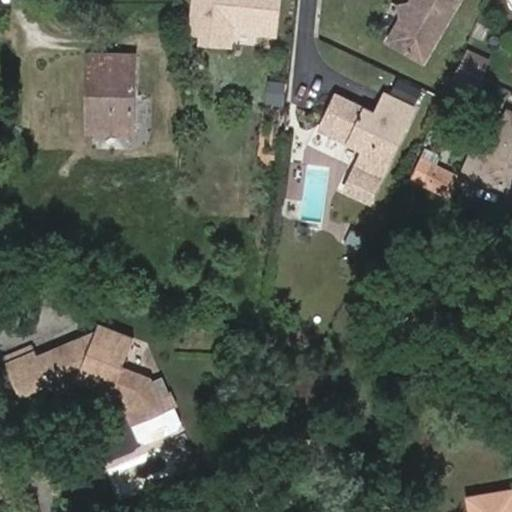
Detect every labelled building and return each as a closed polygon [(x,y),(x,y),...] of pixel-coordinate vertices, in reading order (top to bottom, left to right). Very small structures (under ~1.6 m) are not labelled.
[(196,0),(193,28),(204,29),(203,39),(230,41),(231,24),(263,27),(276,16),(277,0),(196,0)] [(427,58),(460,0),(414,0),(404,17),(392,37),(427,58)] [(414,0),(410,0),(399,2),(404,17),(414,0)] [(484,61),(466,52),(460,64),(479,73),(484,61)] [(133,130),(135,56),(91,55),(91,93),(100,93),(99,129),(133,130)] [(450,85),(476,97),(486,76),(479,73),(460,64),(450,85)] [(395,91),(422,99),(426,85),(400,77),(395,91)] [(385,99),(360,88),(352,104),(378,115),(385,99)] [(91,93),(91,129),(99,129),(100,93),(91,93)] [(327,122),(341,128),(337,138),(367,152),(361,170),(358,170),(351,189),(374,199),(383,181),(382,180),(415,108),(387,95),(385,99),(378,115),(352,104),(338,97),(327,122)] [(511,109),(510,108),(498,135),(486,129),(466,169),(511,190),(511,109)] [(327,122),(323,131),(337,138),(341,128),(327,122)] [(451,193),(461,167),(425,152),(414,177),(451,193)] [(39,352),(37,348),(5,360),(20,396),(50,384),(47,376),(70,367),(74,379),(111,392),(108,399),(124,406),(138,440),(147,442),(178,429),(181,421),(169,391),(160,396),(150,374),(122,364),(132,334),(97,321),(94,329),(89,345),(71,339),(39,352)] [(94,329),(71,339),(89,345),(94,329)] [(35,343),(3,355),(5,360),(37,348),(35,343)] [(50,384),(51,388),(74,379),(70,367),(47,376),(50,384)] [(511,511),(511,487),(470,493),(473,511),(511,511)]
